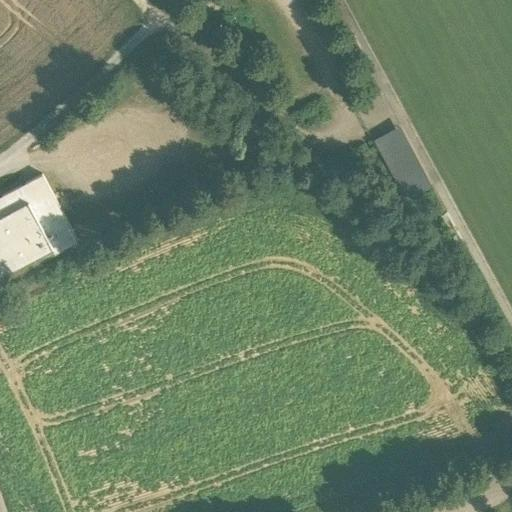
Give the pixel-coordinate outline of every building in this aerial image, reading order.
[(387,108),(373,115),(374,117),(385,138),(404,174),(418,167),(387,108)] [(374,117),(363,123),(375,144),(385,138),(374,117)] [(385,138),(375,144),(394,180),(404,174),(385,138)] [(30,180),(20,186),(25,196),(36,190),(30,180)] [(20,185),(0,195),(0,271),(51,244),(25,196),(20,186),(20,185)]
